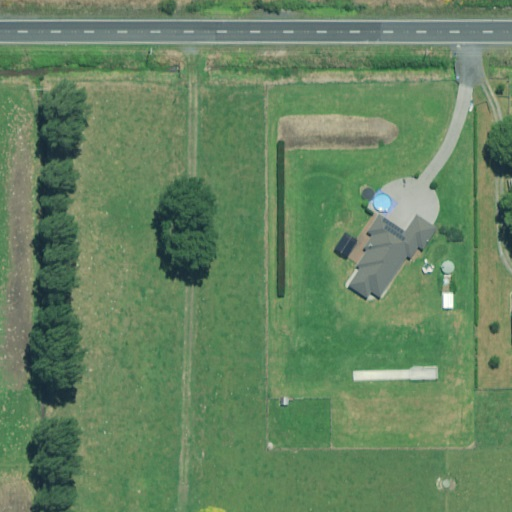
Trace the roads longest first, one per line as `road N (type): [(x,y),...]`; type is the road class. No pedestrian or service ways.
road 1 (secondary): [(0,33),(511,33)]
road 2 (unknown): [(477,33),(483,163),(511,244)]
